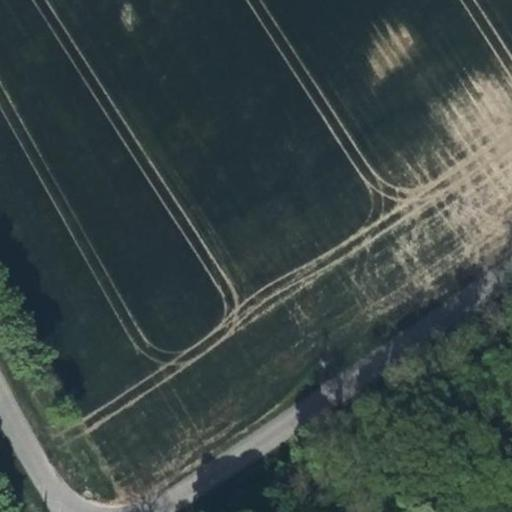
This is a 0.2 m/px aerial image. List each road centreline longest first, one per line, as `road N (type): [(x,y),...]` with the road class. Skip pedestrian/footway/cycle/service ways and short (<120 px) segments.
road 1 (tertiary): [(153,511),(511,257)]
road 2 (tertiary): [(0,389),(68,511)]
